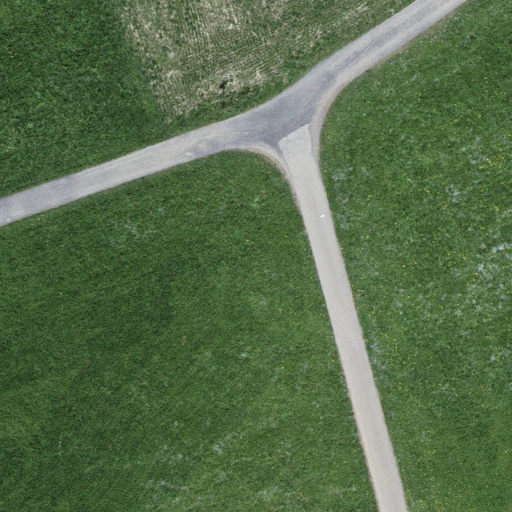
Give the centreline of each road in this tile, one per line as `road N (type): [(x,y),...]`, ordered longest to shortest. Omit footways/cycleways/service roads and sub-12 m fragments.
road 1 (track): [(282,115),(320,227),(394,511)]
road 2 (track): [(282,115),(0,212)]
road 3 (track): [(442,0),(282,115)]
